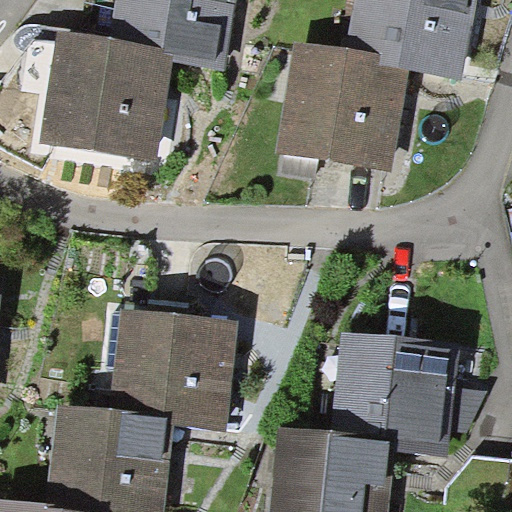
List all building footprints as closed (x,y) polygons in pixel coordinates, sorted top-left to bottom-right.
[(244,0),(127,0),(122,45),(188,53),(237,59),(244,0)] [(485,0),(372,0),(363,56),(422,67),(472,76),(485,0)] [(174,161),(188,53),(122,45),(65,38),(52,146),(174,161)] [(422,67),(363,56),(308,46),(289,151),(403,172),(422,67)] [(245,323),(135,311),(124,415),(177,421),(234,427),(245,323)] [(463,344),(352,334),(342,442),(400,447),(452,452),(463,344)] [(166,511),(177,421),(124,415),(72,410),(60,511),(166,511)] [(393,511),(400,447),(342,442),(289,436),(281,511),(393,511)]
